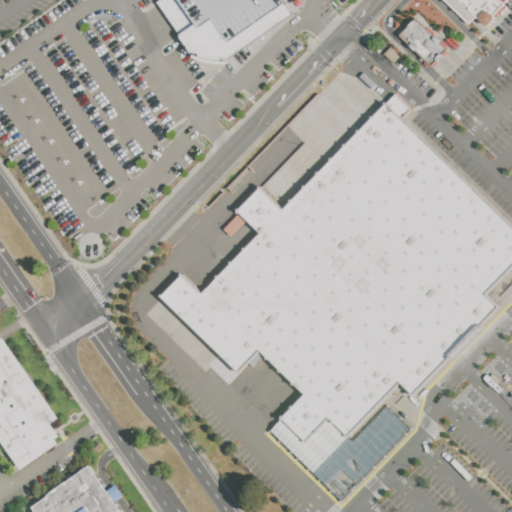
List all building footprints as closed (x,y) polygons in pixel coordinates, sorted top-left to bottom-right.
[(283,0),(293,12),(229,62),(214,62),(197,57),(161,0),(283,0)] [(458,0),(444,0),(469,23),(473,20),(475,17),(458,0)] [(458,0),(475,17),(483,24),(488,25),(494,19),(494,16),(505,4),(500,0),(458,0)] [(401,38),(432,68),(448,52),(417,21),(401,38)] [(316,472),(401,385),(414,397),(500,309),(487,296),(511,270),(511,226),(403,119),(411,110),(397,97),(285,212),(262,189),(239,213),(262,235),(203,296),(184,276),(163,297),(241,373),(262,353),(308,398),(275,432),(316,472)] [(0,436),(0,340),(4,338),(60,419),(52,424),(61,436),(57,439),(60,444),(23,469),(0,436)] [(34,507),(50,496),(48,495),(90,466),(107,491),(111,488),(117,485),(125,496),(119,500),(115,502),(122,511),(35,511),(35,510),(34,507)]
